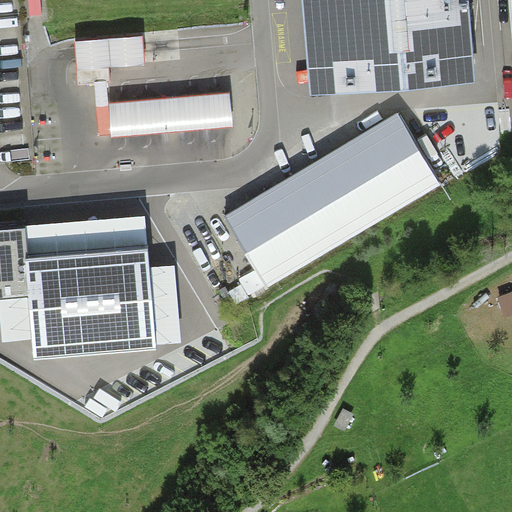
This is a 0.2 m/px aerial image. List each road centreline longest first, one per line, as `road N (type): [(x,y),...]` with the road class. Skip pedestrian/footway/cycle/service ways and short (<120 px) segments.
road 1 (unclassified): [(260,0),(270,136),(252,166),(0,198)]
road 2 (track): [(251,511),(293,466),(380,331),(511,256)]
